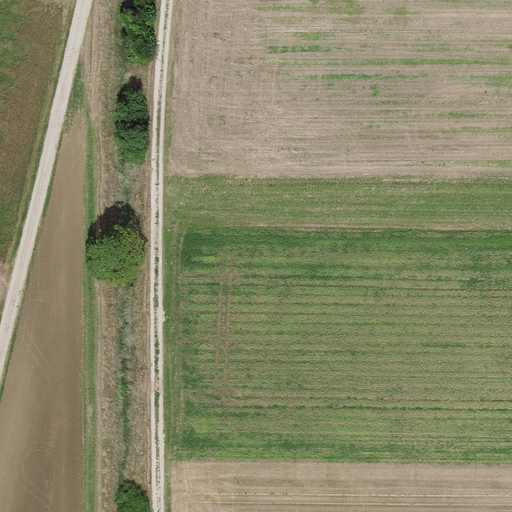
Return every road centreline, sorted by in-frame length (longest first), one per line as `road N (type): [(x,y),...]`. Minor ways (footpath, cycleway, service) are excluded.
road 1 (track): [(153,511),(161,0)]
road 2 (track): [(0,352),(80,0)]
